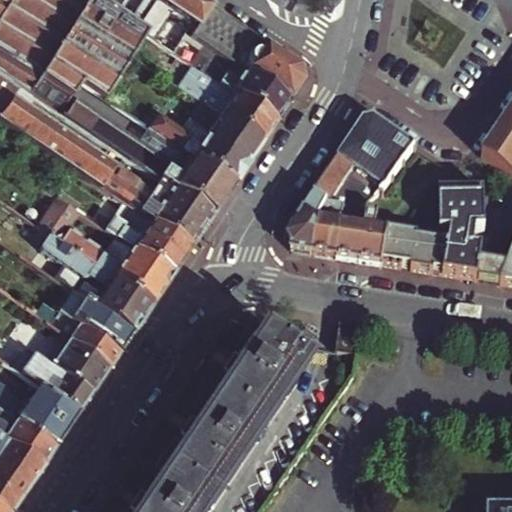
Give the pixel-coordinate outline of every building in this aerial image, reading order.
[(102,102),(143,36),(133,30),(132,29),(124,23),(113,16),(93,2),(89,0),(0,0),(0,78),(17,89),(58,117),(79,86),(102,102)] [(151,0),(153,1),(154,0),(94,0),(93,2),(113,16),(123,0),(136,0),(132,7),(134,9),(124,23),(132,29),(151,0)] [(193,33),(209,11),(193,0),(154,0),(153,1),(146,12),(133,30),(143,36),(171,55),(180,42),(183,37),(188,30),(193,33)] [(246,54),(247,53),(249,52),(251,52),(255,52),(260,45),(209,11),(193,33),(188,40),(211,55),(239,74),(244,68),(243,67),(242,65),(242,63),(242,61),(243,58),(244,56),(246,54)] [(274,125),(286,106),(239,74),(211,55),(188,40),(193,33),(188,30),(183,37),(180,42),(198,54),(188,67),(191,69),(233,97),(274,125)] [(299,87),(300,83),(297,71),(296,69),(260,45),(255,52),(251,52),(249,52),(247,53),(246,54),(244,56),(243,58),(242,61),(242,63),(242,65),(243,67),(244,68),(239,74),(286,106),(299,87)] [(259,145),(274,125),(233,97),(191,69),(184,78),(176,89),(185,95),(188,91),(193,94),(190,99),(198,104),(259,145)] [(0,113),(8,102),(17,89),(0,78),(0,113)] [(0,113),(0,126),(24,143),(38,122),(8,102),(0,113)] [(167,191),(209,219),(231,188),(146,131),(137,143),(76,102),(63,120),(167,191)] [(245,166),(259,145),(198,104),(184,126),(245,166)] [(511,113),(482,159),(511,179),(511,113)] [(146,131),(231,188),(245,166),(184,126),(180,132),(156,116),(146,131)] [(24,143),(59,166),(73,146),(38,122),(24,143)] [(384,192),(391,182),(414,150),(373,123),(364,124),(313,198),(327,207),(331,208),(343,210),(359,213),(384,192)] [(59,166),(102,195),(115,176),(110,173),(111,171),(73,146),(59,166)] [(187,252),(202,231),(160,203),(117,174),(115,176),(102,195),(127,212),(187,252)] [(202,231),(209,219),(167,191),(160,203),(202,231)] [(511,288),(511,253),(507,268),(480,264),(482,251),(473,250),(475,233),(484,233),(484,192),(439,193),(439,234),(449,234),(447,245),(442,277),(511,288)] [(169,279),(187,252),(127,212),(119,224),(112,220),(106,230),(93,221),(95,218),(60,193),(54,202),(77,217),(112,241),(128,252),(169,279)] [(291,253),(312,257),(317,222),(327,207),(313,198),(285,239),(291,253)] [(149,309),(169,279),(128,252),(112,241),(102,255),(67,232),(77,217),(54,202),(35,230),(46,238),(79,261),(149,309)] [(312,257),(336,260),(343,210),(331,208),(329,223),(317,222),(312,257)] [(336,260),(381,268),(387,232),(374,231),(377,215),(359,213),(343,210),(336,260)] [(417,237),(387,232),(381,268),(401,271),(402,268),(411,270),(410,272),(442,277),(447,245),(416,240),(417,237)] [(129,338),(149,309),(79,261),(46,238),(37,252),(60,268),(50,282),(70,295),(129,338)] [(116,357),(129,338),(70,295),(56,315),(61,318),(66,322),(76,329),(116,357)] [(46,330),(51,333),(61,318),(56,315),(46,330)] [(106,372),(116,357),(76,329),(66,322),(56,337),(66,344),(106,372)] [(336,356),(357,359),(361,331),(340,328),(336,356)] [(197,511),(262,417),(297,364),(292,360),(295,356),(285,349),(282,353),(253,333),(236,358),(232,356),(222,371),(226,374),(193,422),(189,419),(179,434),(183,437),(143,496),(139,494),(129,509),(133,511),(132,511),(197,511)] [(76,418),(90,397),(40,361),(6,337),(0,345),(0,364),(37,390),(76,418)] [(56,337),(40,361),(90,397),(106,372),(66,344),(56,337)] [(0,414),(14,424),(24,408),(3,393),(7,392),(0,387),(0,414)] [(54,450),(76,418),(37,390),(24,408),(14,424),(54,450)] [(54,450),(14,424),(0,414),(0,441),(41,469),(54,450)] [(0,511),(11,511),(41,469),(0,441),(0,511)]
